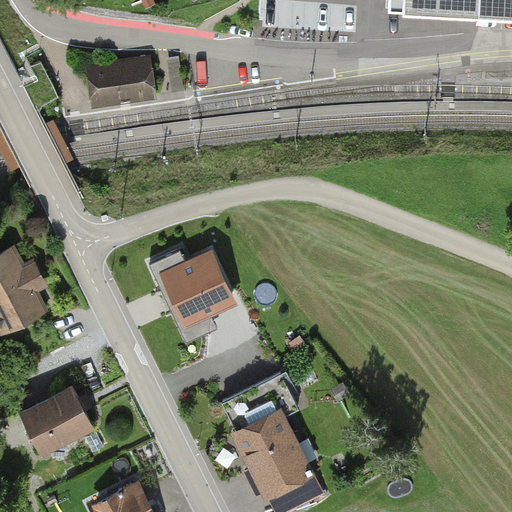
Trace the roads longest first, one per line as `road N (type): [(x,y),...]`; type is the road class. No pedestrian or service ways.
road 1 (residential): [(82,244),(185,210),(289,189),(511,268)]
road 2 (residential): [(358,54),(254,54),(89,34),(45,22),(25,0)]
road 3 (unclassified): [(210,511),(84,263),(82,244)]
road 4 (unclassified): [(82,244),(0,89)]
